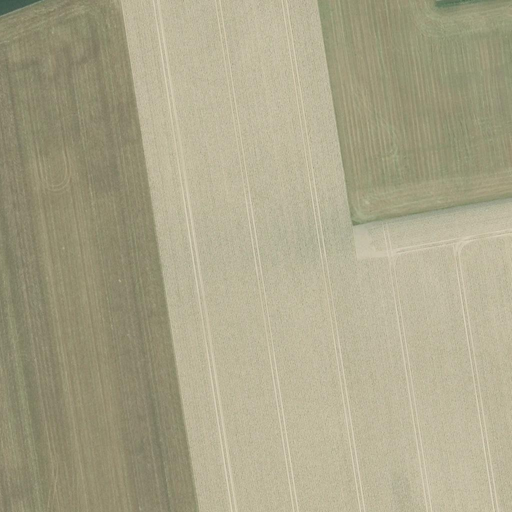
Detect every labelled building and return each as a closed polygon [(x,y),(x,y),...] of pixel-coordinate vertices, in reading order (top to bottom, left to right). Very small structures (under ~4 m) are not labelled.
[(493,87),(511,83),(511,40),(505,0),(478,0),(492,85),(493,87)] [(511,83),(493,87),(495,97),(511,94),(511,83)] [(492,85),(467,89),(484,192),(510,188),(495,97),(493,87),(492,85)] [(458,196),(484,192),(467,89),(441,94),(458,196)] [(510,188),(511,187),(511,94),(495,97),(510,188)]
